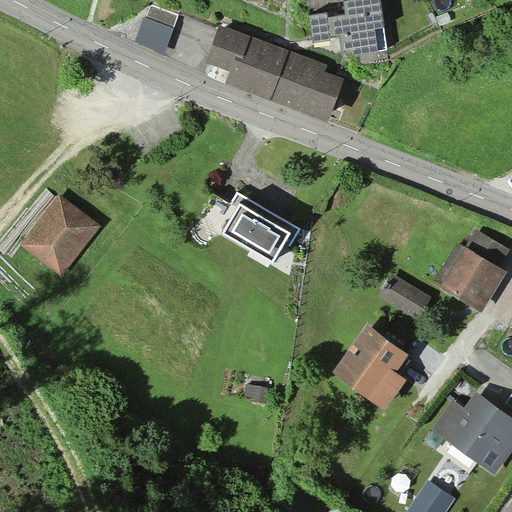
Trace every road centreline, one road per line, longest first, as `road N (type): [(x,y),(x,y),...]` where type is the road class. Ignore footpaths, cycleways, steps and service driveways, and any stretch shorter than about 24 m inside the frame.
road 1 (tertiary): [(511,209),(184,82),(13,0)]
road 2 (track): [(147,66),(0,224)]
road 3 (track): [(0,323),(93,511)]
